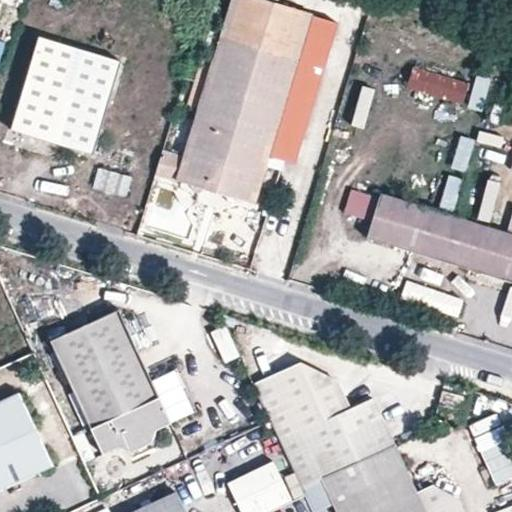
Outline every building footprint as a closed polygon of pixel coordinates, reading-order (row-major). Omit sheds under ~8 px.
[(232,0),(186,155),(179,180),(254,203),(269,154),(295,162),(337,22),(260,0),(232,0)] [(39,37),(12,128),(90,152),(118,62),(39,37)] [(409,95),(468,106),(473,80),(414,70),(409,95)] [(476,77),(470,112),(486,115),(492,80),(476,77)] [(354,129),(367,132),(378,92),(365,88),(354,129)] [(482,132),(479,143),(502,150),(506,139),(482,132)] [(453,171),(468,175),(478,142),(463,137),(453,171)] [(186,155),(162,149),(154,173),(179,180),(186,155)] [(98,170),(94,192),(129,198),(132,176),(98,170)] [(458,212),(466,180),(451,176),(443,209),(458,212)] [(490,182),(481,226),(511,231),(511,206),(501,204),(505,185),(490,182)] [(370,223),(377,196),(351,190),(345,217),(370,223)] [(511,235),(384,197),(371,241),(511,283),(511,235)] [(408,282),(401,301),(459,322),(466,302),(408,282)] [(118,309),(51,341),(105,455),(118,448),(132,453),(154,442),(157,429),(171,423),(118,309)] [(230,327),(213,334),(226,366),(243,360),(230,327)] [(323,480),(397,446),(377,402),(354,412),(341,382),(304,367),(258,386),(306,488),(323,480)] [(0,490),(53,466),(20,394),(0,402),(0,490)] [(461,425),(469,401),(444,394),(437,418),(461,425)] [(511,436),(505,422),(479,434),(500,480),(511,473),(511,436)] [(397,446),(323,480),(338,511),(466,511),(460,497),(434,484),(418,491),(397,446)] [(267,511),(292,501),(274,461),(228,483),(241,511),(267,511)] [(132,511),(187,511),(178,491),(132,511)]
